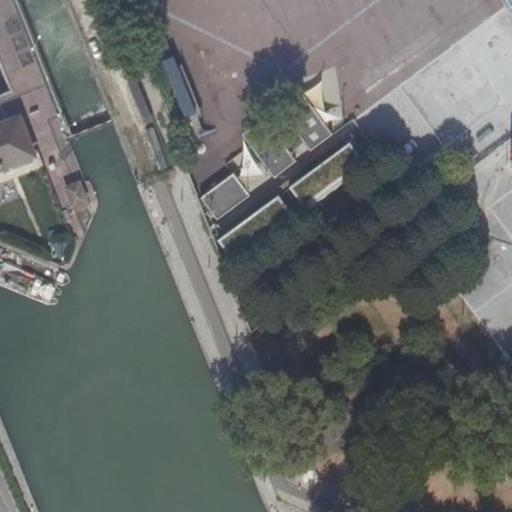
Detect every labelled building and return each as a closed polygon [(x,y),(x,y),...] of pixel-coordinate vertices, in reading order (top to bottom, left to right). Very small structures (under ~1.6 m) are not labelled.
[(305,151),(328,137),(300,92),(277,106),(305,151)] [(0,128),(0,177),(39,163),(23,120),(0,128)] [(244,142),(273,178),(292,163),(263,127),(244,142)] [(284,186),(301,210),(361,169),(344,145),(284,186)] [(215,220),(247,196),(230,174),(198,199),(215,220)] [(63,191),(72,212),(89,205),(80,184),(63,191)] [(228,261),(292,224),(276,198),(213,236),(228,261)] [(465,295),(501,345),(511,336),(511,308),(490,278),(465,295)]
